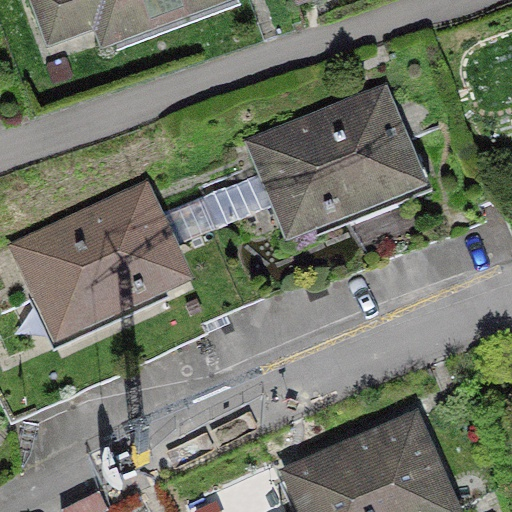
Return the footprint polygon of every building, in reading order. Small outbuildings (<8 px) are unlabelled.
[(222,6),(220,0),(35,0),(52,47),(89,34),(95,50),(222,6)] [(415,184),(380,94),(251,144),(286,234),(345,211),(415,184)] [(461,166),(415,184),(345,211),(365,264),(398,251),(449,231),(482,218),(461,166)] [(142,196),(23,250),(59,330),(96,313),(179,278),(142,196)] [(119,365),(96,313),(59,330),(0,356),(0,407),(4,417),(40,401),(93,377),(119,365)] [(459,511),(416,405),(276,462),(296,511),(459,511)]
